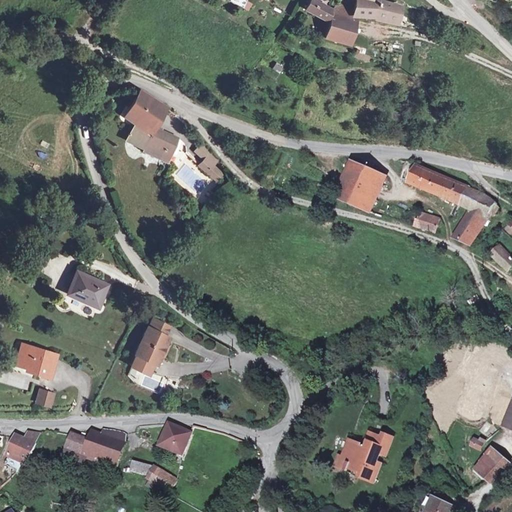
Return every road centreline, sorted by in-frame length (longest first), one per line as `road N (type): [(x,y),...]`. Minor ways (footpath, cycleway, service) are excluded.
road 1 (tertiary): [(183,103),(131,80),(107,81),(85,105),(83,125),(121,240),(139,265),(204,323),(288,380),(292,411),(270,437)]
road 2 (residential): [(183,103),(254,188),(459,250),(511,332)]
road 3 (tertiary): [(511,176),(394,151),(288,142),(183,103)]
road 4 (tertiary): [(270,437),(164,417),(0,426)]
road 5 (track): [(480,285),(448,348),(364,367),(293,403)]
road 6 (unclassified): [(183,103),(174,85),(81,38)]
